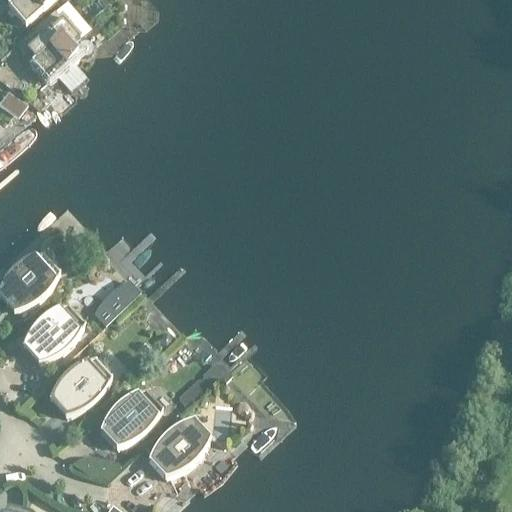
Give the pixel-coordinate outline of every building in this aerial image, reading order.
[(8,9),(25,30),(60,0),(5,0),(11,6),(8,9)] [(55,16),(20,46),(35,63),(32,66),(49,87),(58,79),(71,94),(88,80),(74,65),(79,61),(77,59),(78,58),(82,61),(86,61),(90,59),(93,56),(93,51),(91,47),(87,45),(83,45),(79,46),(78,45),(79,44),(79,43),(91,33),(68,6),(56,16),(55,16)] [(7,95),(0,105),(0,108),(13,118),(22,106),(7,95)] [(0,295),(0,301),(15,318),(24,315),(30,312),(35,309),(40,305),(45,300),(50,295),(54,290),(57,284),(59,278),(60,277),(43,259),(37,261),(31,263),(25,266),(19,270),(14,275),(10,279),(6,285),(2,290),(0,295)] [(129,286),(94,319),(105,331),(140,297),(129,286)] [(30,337),(27,342),(23,351),(40,369),(43,368),(49,366),(55,363),(61,360),(66,355),(71,351),(75,346),(79,340),(82,334),(85,328),(68,310),(61,312),(55,315),(49,318),(44,322),(39,326),(34,331),(30,337)] [(167,340),(160,346),(160,347),(165,353),(173,346),(167,340)] [(57,390),(54,396),(50,404),(67,422),(70,421),(76,419),(82,416),(88,413),(93,409),(98,404),(102,399),(106,393),(109,388),(112,381),(95,363),(88,365),(81,368),(76,371),(70,375),(65,380),(61,385),(57,390)] [(205,380),(205,385),(205,386),(209,391),(210,390),(226,376),(222,371),(216,371),(205,380)] [(225,389),(232,383),(233,382),(228,377),(220,383),(225,389)] [(108,422),(105,428),(101,436),(117,454),(120,453),(126,451),(132,448),(138,445),(143,441),(148,436),(153,431),(156,425),(160,419),(162,413),(146,395),(139,397),(132,400),(127,403),(121,407),(116,411),(112,416),(108,422)] [(159,447),(156,451),(152,460),(149,465),(166,483),(174,480),(181,477),(187,473),(193,468),(198,462),(203,456),(207,450),(211,443),(194,424),(187,427),(181,429),(175,433),(170,437),(165,441),(160,446),(159,447)] [(152,460),(156,451),(159,447),(156,443),(145,453),(152,460)]
